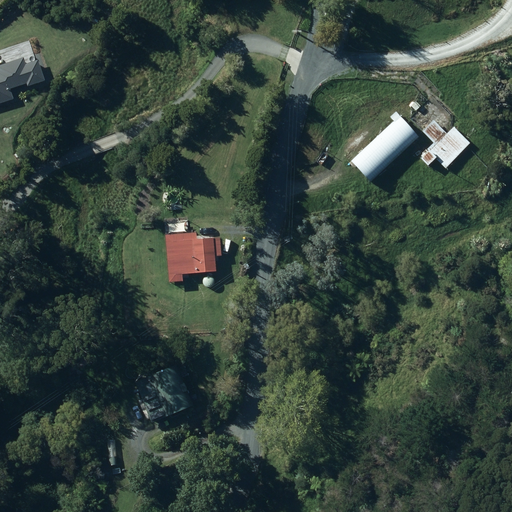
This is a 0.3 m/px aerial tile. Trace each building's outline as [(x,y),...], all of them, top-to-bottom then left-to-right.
[(323,101),(315,99),(304,136),(312,139),(323,101)] [(416,112),(406,121),(397,112),(391,118),(394,122),(351,163),(355,168),(356,167),(371,183),(384,171),(386,173),(391,168),(389,165),(408,148),(411,151),(418,145),(416,142),(420,137),(419,136),(423,132),(434,144),(424,154),(424,155),(421,158),(430,168),(438,161),(446,169),(472,144),(470,142),(473,139),(469,134),(465,138),(455,127),(448,134),(443,129),(447,125),(443,120),(438,124),(435,121),(440,116),(429,104),(423,110),(415,101),(411,106),(416,112)] [(181,234),(167,235),(171,283),(185,282),(184,275),(218,272),(217,258),(222,258),(221,237),(182,240),(181,234)] [(243,265),(233,265),(232,287),(242,288),(243,265)] [(134,384),(136,388),(138,387),(153,422),(174,413),(175,415),(195,407),(177,366),(134,384)] [(121,489),(112,486),(105,506),(114,509),(121,489)]
